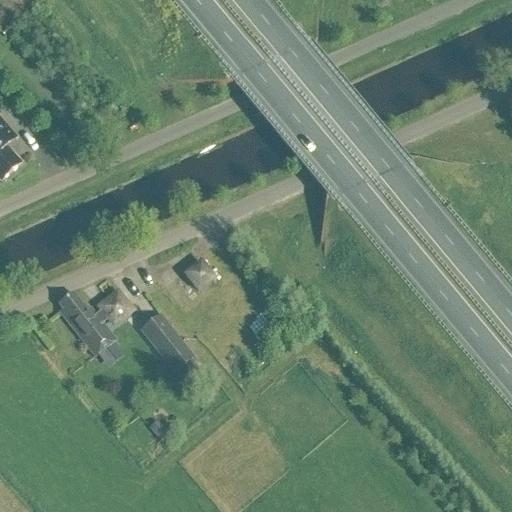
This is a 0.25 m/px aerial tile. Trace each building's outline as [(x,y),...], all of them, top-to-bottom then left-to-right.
[(18,140),(0,120),(0,182),(1,184),(21,166),(7,150),(18,140)] [(198,261),(179,279),(194,295),(213,277),(198,261)] [(118,344),(104,326),(107,324),(113,332),(136,314),(118,292),(95,310),(99,315),(97,317),(91,311),(88,314),(74,296),(59,307),(63,313),(60,315),(96,361),(99,358),(108,369),(122,358),(114,347),(118,344)] [(189,396),(209,380),(161,317),(140,333),(180,384),(189,396)] [(156,424),(149,431),(161,444),(175,432),(168,424),(162,430),(156,424)]
